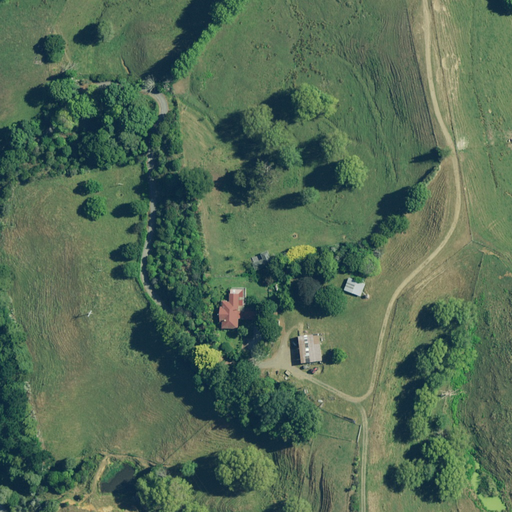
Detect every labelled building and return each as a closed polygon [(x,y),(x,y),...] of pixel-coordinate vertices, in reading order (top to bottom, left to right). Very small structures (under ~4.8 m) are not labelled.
[(274,264),(270,252),(262,254),(264,259),(255,263),(258,270),(274,264)] [(367,283),(351,277),(346,290),(362,296),(367,283)] [(281,289),(269,288),(269,298),(281,298),(281,289)] [(241,294),(231,293),(231,301),(222,300),(222,321),(224,321),(224,328),(240,329),(240,319),(260,319),(261,311),(245,310),(240,310),(241,294)] [(324,360),(320,334),(299,337),(304,363),(324,360)]
